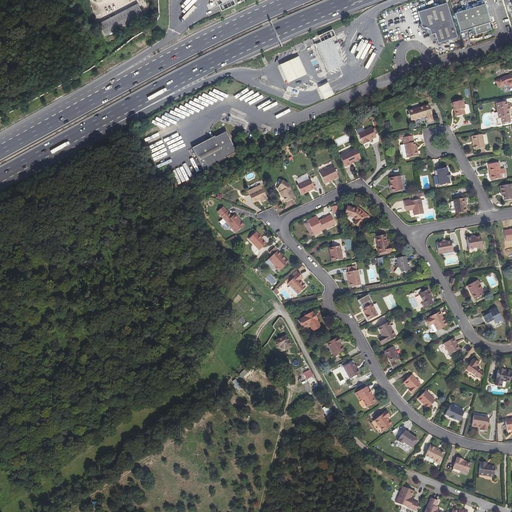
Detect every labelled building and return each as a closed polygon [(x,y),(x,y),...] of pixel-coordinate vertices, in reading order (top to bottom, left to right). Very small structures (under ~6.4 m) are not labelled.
[(221,7),(223,12),(237,6),(235,0),(224,5),(221,7)] [(137,4),(98,24),(104,36),(143,16),(137,4)] [(457,38),(446,4),(418,13),(421,23),(420,25),(422,26),(421,28),(421,29),(422,29),(423,29),(424,28),(429,30),(431,35),(435,34),(438,44),(457,38)] [(490,23),(488,15),(486,10),(484,5),(454,14),(460,32),(472,28),(473,28),(476,35),(491,30),(489,23),(490,23)] [(335,32),(321,38),(324,44),(334,39),(337,38),(335,32)] [(350,46),(357,48),(362,32),(360,32),(359,35),(354,34),(350,46)] [(324,44),(317,47),(329,74),(346,67),(338,50),(342,48),(340,45),(337,46),(334,39),(324,44)] [(300,58),(281,66),(289,85),(308,77),(300,58)] [(511,83),(511,74),(510,75),(510,76),(504,77),(496,82),(499,88),(507,84),(508,87),(511,86),(511,83)] [(330,84),(320,89),(325,102),(335,98),(330,84)] [(464,109),(463,105),(462,100),(452,102),(453,107),(454,107),(455,110),(454,111),(454,115),(456,116),(464,114),(463,109),(464,109)] [(508,111),(508,107),(507,101),(496,103),(497,112),(498,118),(509,116),(508,111)] [(429,105),(408,111),(411,121),(425,117),(427,123),(433,121),(431,115),(432,115),(429,105)] [(509,116),(498,118),(493,119),(494,125),(510,122),(509,116)] [(223,132),(212,138),(200,144),(212,166),(234,154),(234,153),(245,148),(234,128),(223,133),(223,132)] [(368,142),(367,141),(369,140),(376,137),(375,135),(372,129),(371,128),(358,134),(363,145),(368,142)] [(475,150),(484,148),(483,144),(488,143),(486,135),(482,135),(471,136),(472,142),(474,142),(474,146),(475,150)] [(402,152),(406,152),(407,157),(407,158),(418,156),(417,149),(416,150),(415,146),(414,142),(413,143),(412,136),(402,138),(404,145),(400,145),(400,146),(401,151),(402,152)] [(361,159),(355,148),(339,156),(344,167),(351,164),(350,163),(354,161),(354,162),(361,159)] [(499,163),(488,165),(491,180),(501,178),(499,163)] [(333,167),(319,173),(324,184),(338,178),(333,167)] [(447,168),(437,170),(440,185),(450,184),(449,179),(451,179),(449,172),(448,173),(447,168)] [(400,176),(389,178),(390,184),(391,184),(391,188),(392,193),(402,191),(400,176)] [(314,189),(310,179),(299,184),(297,185),(301,195),(314,189)] [(282,181),(277,189),(280,191),(285,203),(294,198),(288,185),(282,181)] [(503,196),(504,200),(511,199),(511,189),(511,186),(511,184),(500,186),(501,192),(502,192),(503,196)] [(257,201),(260,200),(260,201),(261,202),(266,199),(261,189),(254,193),(249,195),(253,203),(257,201)] [(464,208),(464,205),(466,204),(465,198),(453,200),(456,214),(466,212),(465,207),(464,208)] [(421,199),(404,202),(405,209),(412,208),(413,210),(414,216),(423,214),(421,199)] [(365,222),(369,217),(365,214),(363,215),(358,210),(354,209),(347,207),(345,215),(353,218),(356,220),(354,223),(358,227),(363,221),(365,222)] [(227,212),(221,217),(235,233),(244,226),(234,215),(232,217),(227,212)] [(318,229),(321,228),(322,230),(335,224),(331,216),(318,221),(316,217),(307,221),(314,235),(320,233),(319,231),(318,229)] [(256,232),(248,239),(259,250),(268,242),(268,240),(265,237),(263,236),(261,238),(256,232)] [(377,255),(389,253),(387,235),(375,236),(377,255)] [(475,238),(471,238),(471,237),(467,238),(469,249),(477,248),(477,249),(482,248),(480,237),(475,238)] [(333,247),(329,248),(331,262),(342,260),(339,241),(332,242),(333,247)] [(451,241),(445,242),(442,242),(436,243),(438,254),(453,252),(451,241)] [(280,269),(281,270),(288,263),(285,259),(284,260),(280,256),(280,254),(277,251),(269,259),(276,267),(276,269),(277,270),(279,270),(280,269)] [(397,263),(395,266),(397,267),(394,272),(398,275),(400,272),(404,272),(405,273),(410,267),(405,264),(406,262),(405,257),(396,258),(397,263)] [(349,279),(348,280),(350,287),(361,285),(358,270),(348,272),(349,279)] [(291,280),(288,284),(298,294),(305,287),(299,281),(302,278),(297,272),(290,279),(291,280)] [(471,291),(475,299),(484,294),(481,288),(482,288),(477,280),(467,286),(469,291),(471,291)] [(434,304),(431,299),(432,298),(427,289),(418,294),(422,303),(421,304),(424,309),(434,304)] [(422,303),(418,294),(411,298),(409,304),(410,306),(412,307),(414,309),(421,310),(424,309),(421,304),(422,303)] [(393,298),(387,300),(390,309),(396,306),(393,298)] [(364,313),(365,315),(364,315),(367,321),(377,315),(371,304),(362,309),(364,313)] [(495,307),(490,310),(491,312),(489,313),(483,316),(487,323),(492,321),(494,324),(502,320),(495,307)] [(315,330),(317,331),(318,329),(319,325),(320,323),(318,322),(316,319),(314,316),(315,316),(314,312),(312,312),(304,316),(305,317),(298,320),(301,327),(308,323),(309,325),(313,331),(315,330)] [(426,320),(425,322),(427,326),(429,326),(433,324),(437,331),(447,326),(439,312),(429,317),(430,318),(426,320)] [(388,322),(378,328),(382,337),(379,339),(382,344),(395,337),(388,322)] [(293,345),(288,335),(277,341),(280,346),(287,349),(293,345)] [(340,346),(339,343),(340,342),(338,337),(327,343),(334,356),(343,351),(340,346)] [(449,360),(455,357),(453,353),(460,349),(454,338),(444,344),(449,354),(445,356),(447,359),(449,360)] [(393,347),(384,351),(391,363),(399,358),(393,347)] [(477,368),(476,367),(477,366),(479,363),(473,359),(466,369),(476,376),(480,378),(483,373),(480,371),(480,370),(477,368)] [(357,369),(356,370),(355,367),(352,362),(343,367),(349,379),(359,373),(357,369)] [(306,365),(314,381),(318,379),(309,363),(306,365)] [(339,385),(346,383),(340,367),(333,370),(339,385)] [(505,370),(498,368),(496,380),(495,386),(501,387),(502,381),(510,383),(511,373),(504,372),(505,370)] [(410,388),(409,389),(413,393),(420,385),(411,375),(404,382),(408,386),(410,388)] [(366,387),(355,393),(359,401),(361,399),(366,408),(375,403),(370,394),(371,394),(369,390),(368,390),(366,387)] [(425,391),(417,399),(427,408),(434,401),(425,391)] [(449,405),(445,415),(449,417),(448,418),(454,421),(455,420),(459,422),(464,412),(449,405)] [(325,406),(321,409),(326,416),(330,412),(325,406)] [(386,418),(388,416),(385,412),(374,421),(383,432),(392,425),(386,418)] [(477,427),(481,428),(481,429),(480,430),(486,431),(488,419),(473,416),(471,426),(477,427)] [(383,432),(374,421),(371,423),(380,434),(383,432)] [(403,431),(397,441),(399,443),(397,446),(409,453),(417,439),(403,431)] [(435,450),(436,449),(430,446),(425,456),(434,460),(433,461),(439,464),(443,454),(439,452),(435,450)] [(464,472),(466,467),(469,468),(471,464),(466,462),(465,463),(462,461),(463,460),(457,457),(453,468),(461,471),(461,470),(464,472)] [(486,463),(480,463),(479,475),(493,477),(495,466),(486,465),(486,463)] [(414,491),(403,486),(396,502),(416,511),(419,503),(410,500),(414,491)] [(438,501),(431,498),(424,511),(440,511),(435,510),(438,501)]
